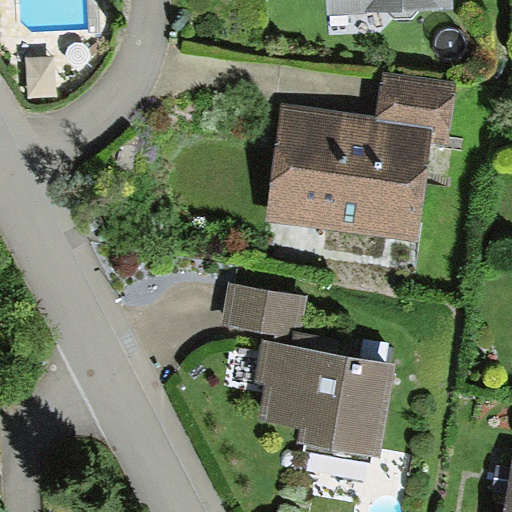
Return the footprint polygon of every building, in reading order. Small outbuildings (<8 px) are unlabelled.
[(321,0),(322,11),(445,3),(444,0),(321,0)] [(370,115),(274,103),(259,221),(409,239),(422,137),(438,139),(445,82),(375,74),(370,115)] [(297,296),(224,287),(219,324),(292,333),(297,296)] [(384,361),(255,340),(248,381),(261,383),(255,417),(291,423),(288,441),(369,455),(384,361)] [(511,511),(511,454),(508,454),(499,511),(511,511)]
